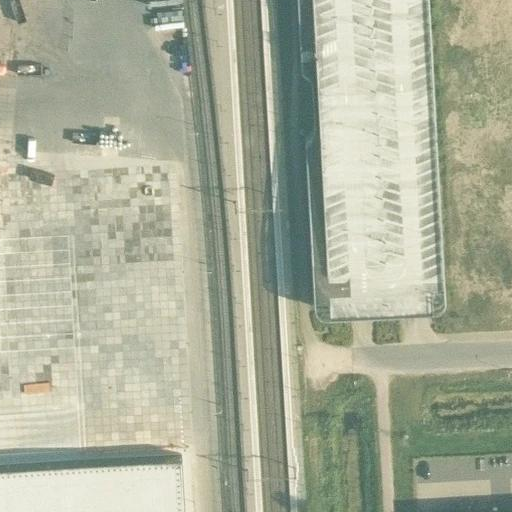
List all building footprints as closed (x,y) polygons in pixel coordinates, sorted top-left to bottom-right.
[(0,0),(0,68),(18,70),(22,0),(0,0)] [(83,18),(83,0),(65,0),(65,17),(83,18)] [(443,290),(426,0),(296,0),(300,65),(311,75),(314,125),(304,138),(313,298),(363,295),(413,292),(443,290)] [(145,419),(164,420),(164,411),(177,411),(178,381),(160,380),(160,391),(146,391),(145,419)] [(0,511),(184,511),(181,456),(0,466),(0,511)]
